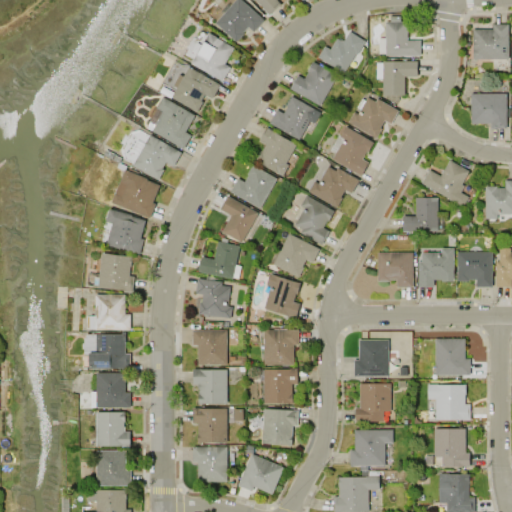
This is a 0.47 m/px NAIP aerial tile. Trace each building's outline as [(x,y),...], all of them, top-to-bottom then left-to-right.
[(234,0),(240,0),(263,20),(252,32),(247,27),(242,33),(243,33),(235,42),(214,23),(222,14),(219,12),(227,3),(230,5),(234,0)] [(278,0),(281,3),(269,14),(256,0),(278,0)] [(420,55),(385,55),(385,54),(379,54),(378,38),(384,37),(384,22),(390,21),(389,16),(399,16),(399,21),(406,21),(407,40),(419,39),(420,55)] [(473,58),(472,29),(492,28),(492,23),(507,23),(508,58),(473,58)] [(349,31),(365,40),(357,54),(355,53),(343,73),(317,57),(324,45),(330,49),(336,38),(341,40),(341,39),(343,41),(349,31)] [(190,62),(208,32),(233,47),(224,63),(229,67),(221,81),(190,62)] [(404,94),(382,95),(381,77),(375,77),(375,62),(382,62),(382,61),(416,60),(417,76),(403,76),(404,94)] [(312,61),(336,75),(319,105),(290,88),(298,75),(304,78),(308,71),(307,71),(312,61)] [(188,66),(220,84),(212,98),(204,94),(200,100),(202,102),(197,111),(171,97),(177,87),(173,84),(179,73),(183,76),(188,66)] [(470,93),(506,93),(506,128),(491,128),(491,123),(470,123),(470,93)] [(162,96),(194,115),(185,131),(190,134),(182,148),(151,131),(162,111),(155,108),(162,96)] [(298,139),(269,122),(276,109),(283,113),(287,106),(285,105),(291,96),(320,112),(314,123),(309,120),(298,139)] [(375,138),(347,121),(353,111),(357,114),(366,97),(374,101),(376,98),(398,110),(390,123),(384,120),(379,127),(381,128),(375,138)] [(266,126),(296,144),(279,173),(254,159),(260,150),(261,151),(265,144),(258,140),(266,126)] [(360,175),(332,158),(335,153),(329,150),(338,135),(340,136),(345,126),(373,142),(368,151),(366,151),(362,158),(368,162),(360,175)] [(158,179),(132,164),(138,155),(130,150),(137,139),(144,143),(149,134),(181,152),(173,165),(165,161),(162,167),(164,168),(158,179)] [(462,206),(421,182),(429,169),(440,175),(449,159),(468,170),(461,183),(464,185),(460,192),(467,196),(462,206)] [(252,164),(276,178),(260,208),(229,191),(237,178),(243,181),(247,174),(246,174),(252,164)] [(336,207),(308,191),(313,180),(318,183),(327,166),(335,170),(337,167),(359,179),(351,193),(344,189),(340,196),(341,197),(336,207)] [(149,217),(111,202),(124,169),(146,178),(146,179),(159,184),(152,202),(155,203),(149,217)] [(484,218),(484,186),(495,185),(495,188),(504,187),(504,180),(511,180),(511,214),(496,214),(496,218),(484,218)] [(305,194),(334,210),(328,220),(327,220),(323,227),(329,231),(321,244),(300,232),(301,229),(294,224),(303,207),(299,205),(305,194)] [(227,195),(258,212),(257,214),(262,217),(255,228),(251,225),(241,242),(221,231),(231,215),(220,208),(227,195)] [(415,197),(437,196),(437,230),(402,230),(402,215),(415,215),(415,197)] [(139,253),(105,244),(111,223),(105,221),(109,208),(131,214),(131,216),(145,219),(140,238),(143,239),(139,253)] [(287,233),(318,247),(312,262),(304,258),(301,265),(304,266),(299,276),(272,264),(287,233)] [(218,241),(239,246),(234,264),(240,266),(237,278),(232,277),(232,278),(198,271),(201,256),(214,259),(218,241)] [(418,287),(418,261),(421,261),(421,252),(441,252),(441,248),(453,248),(453,280),(441,280),(441,279),(433,279),(433,287),(418,287)] [(511,286),(496,286),(495,261),(499,261),(498,248),(510,248),(510,252),(511,252),(511,279),(511,286)] [(456,280),(456,251),(491,251),(491,286),(475,286),(475,278),(468,278),(468,280),(456,280)] [(377,252),(412,252),(412,287),(396,287),(396,279),(389,279),(389,280),(377,280),(377,252)] [(101,253),(131,256),(129,275),(133,276),(132,290),(97,286),(97,285),(93,285),(94,272),(99,273),(101,253)] [(269,273),(300,282),(297,293),(295,293),(292,301),(299,303),(295,318),(263,308),(263,307),(257,305),(264,283),(265,284),(269,273)] [(194,292),(197,277),(221,281),(221,285),(230,286),(227,305),(231,306),(230,318),(198,313),(199,302),(201,302),(202,293),(194,292)] [(94,294),(124,294),(124,314),(129,314),(129,329),(94,329),(94,328),(88,328),(88,315),(94,315),(94,294)] [(191,329),(226,329),(226,364),(197,364),(197,344),(191,344),(191,329)] [(264,364),(263,329),(298,329),(298,344),(293,344),(293,364),(264,364)] [(129,353),(130,368),(89,369),(89,352),(84,353),(83,338),(86,338),(86,334),(121,333),(121,332),(125,332),(125,342),(124,342),(124,353),(129,353)] [(470,374),(435,374),(435,338),(464,338),(464,358),(470,358),(470,374)] [(358,340),(388,339),(388,375),(353,376),(353,360),(359,359),(358,340)] [(193,383),(193,368),(199,368),(199,369),(226,369),(226,402),(201,402),(201,403),(198,403),(198,392),(199,392),(199,388),(197,388),(197,383),(193,383)] [(262,369),(296,368),(297,383),(291,384),(292,404),(287,404),(287,402),(263,403),(262,369)] [(96,373),(124,372),(124,392),(130,392),(130,407),(90,407),(90,391),(96,391),(96,373)] [(390,383),(390,410),(383,411),(383,420),(355,421),(355,407),(359,407),(359,383),(390,383)] [(427,399),(427,384),(436,383),(436,385),(464,384),(465,404),(470,403),(470,420),(435,420),(434,398),(427,399)] [(261,443),(263,407),(298,409),(297,425),(292,425),(291,446),(287,445),(287,444),(261,443)] [(192,408),(226,408),(226,441),(201,441),(201,443),(196,443),(196,433),(197,433),(197,422),(192,422),(192,408)] [(96,412),(125,411),(125,421),(123,421),(123,427),(125,427),(125,431),(130,431),(130,446),(96,446),(96,412)] [(433,456),(433,429),(464,428),(464,452),(469,452),(469,466),(441,466),(441,456),(433,456)] [(350,465),(349,449),(354,449),(354,429),(391,429),(392,442),(384,442),(384,465),(350,465)] [(192,446),(226,447),(226,481),(198,481),(198,461),(192,461),(192,446)] [(96,485),(96,450),(125,450),(125,470),(130,470),(131,484),(96,485)] [(237,484),(250,453),(283,467),(271,493),(253,486),(251,490),(237,484)] [(438,473),(468,473),(468,497),(474,497),(474,511),(446,511),(438,511),(438,473)] [(337,477),(378,475),(378,489),(367,490),(367,511),(333,511),(332,497),(338,496),(338,485),(337,485),(337,477)] [(129,508),(129,511),(96,511),(95,489),(121,489),(121,488),(125,488),(125,509),(129,508)]
